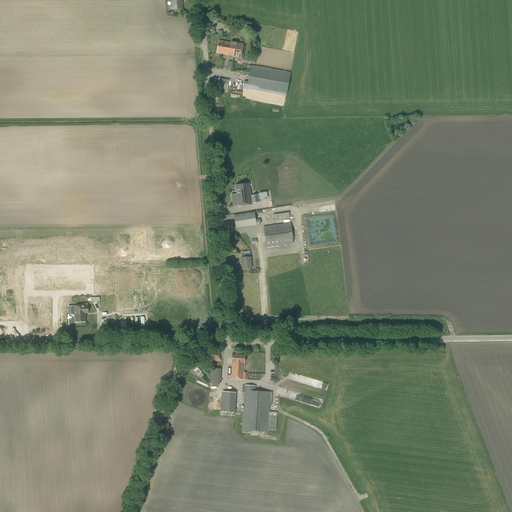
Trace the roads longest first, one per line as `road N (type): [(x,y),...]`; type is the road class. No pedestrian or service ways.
road 1 (unclassified): [(227,341),(200,0)]
road 2 (unclassified): [(227,341),(511,337)]
road 3 (unknown): [(271,340),(265,320),(433,319),(452,338)]
road 4 (unclassified): [(183,342),(0,344)]
road 5 (unclassified): [(132,511),(183,342)]
